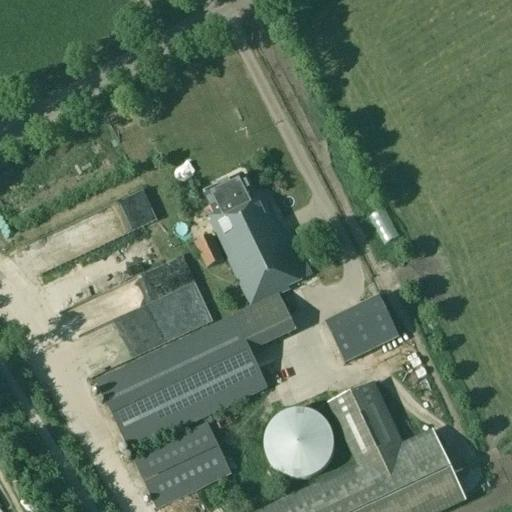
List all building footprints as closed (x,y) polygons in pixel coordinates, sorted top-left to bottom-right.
[(287,232),(278,236),(260,198),(258,199),(255,195),(250,197),(240,176),(202,194),(212,215),(207,218),(209,222),(207,223),(252,318),(235,326),(231,317),(94,383),(128,456),(265,390),(248,354),(293,333),(275,295),(287,289),(286,286),(308,276),(287,232)] [(147,197),(26,244),(35,268),(44,265),(37,247),(72,233),(81,257),(159,227),(147,197)] [(210,237),(193,245),(205,269),(221,261),(210,237)] [(130,260),(108,275),(117,289),(139,274),(130,260)] [(376,298),(323,324),(342,364),(396,338),(376,298)] [(329,405),(359,466),(264,511),(438,511),(464,500),(431,432),(400,447),(370,385),(329,405)] [(315,475),(318,472),(321,470),(324,467),(325,465),(327,463),(328,461),(329,459),(330,456),(330,452),(331,449),(331,447),(331,444),(331,442),(330,440),(329,437),(328,433),(327,430),(325,427),(322,424),(319,422),(316,419),(313,417),(308,416),(304,414),(300,414),(298,414),(294,414),(290,415),(288,416),(285,417),(281,419),(278,421),(275,423),(274,425),(272,427),(270,429),(269,432),(268,435),(267,437),(266,440),(266,442),(265,446),(265,449),(266,451),(266,455),(267,456),(268,459),(270,463),(272,466),(273,468),(275,470),(277,472),(281,475),(283,476),(285,477),(288,478),(290,479),(296,479),(299,479),(304,479),(308,478),(312,477),(315,475)] [(205,426),(131,461),(155,511),(229,476),(205,426)]
